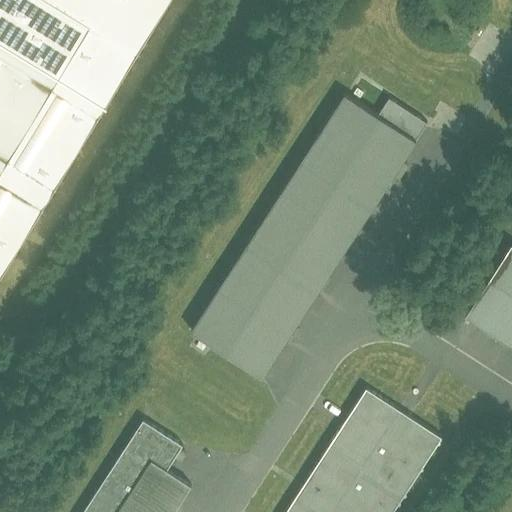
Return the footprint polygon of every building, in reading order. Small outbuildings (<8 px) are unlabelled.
[(0,0),(0,271),(166,0),(0,0)] [(347,92),(193,329),(263,375),(287,339),(290,341),(299,328),(296,326),(320,288),(323,290),(331,277),(328,275),(353,238),(356,240),(364,227),(361,225),(386,188),(388,190),(397,177),(394,175),(429,121),(391,96),(380,113),(347,92)] [(511,247),(468,315),(487,327),(484,331),(497,340),(499,335),(511,343),(511,247)] [(370,388),(288,511),(396,511),(445,437),(370,388)] [(83,511),(174,511),(193,483),(169,468),(185,443),(145,418),(83,511)]
